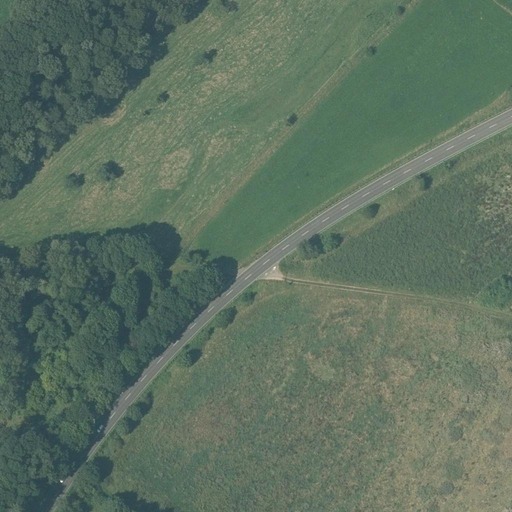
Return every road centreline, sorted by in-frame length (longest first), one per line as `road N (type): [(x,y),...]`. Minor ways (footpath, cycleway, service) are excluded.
road 1 (secondary): [(511,116),(374,190),(253,274),(124,400),(44,511)]
road 2 (track): [(163,274),(62,401),(0,510)]
road 3 (track): [(253,274),(511,317)]
